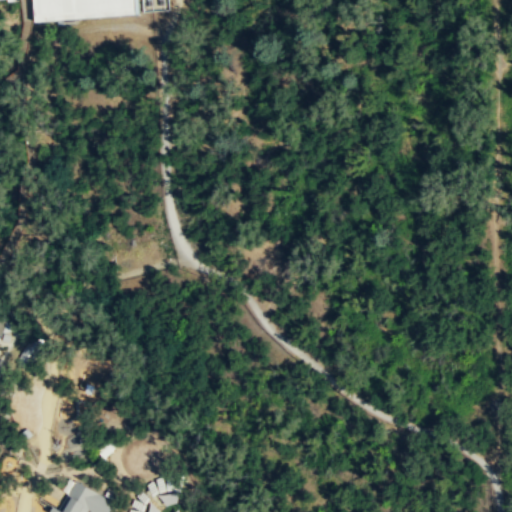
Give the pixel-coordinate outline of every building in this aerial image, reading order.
[(132,0),(134,15),(32,22),(31,11),(30,0),(12,0),(12,1),(5,2),(5,0),(132,0)] [(168,9),(167,0),(140,0),(141,11),(152,10),(168,9)] [(0,335),(8,336),(9,314),(0,309),(0,335)] [(25,367),(41,338),(31,332),(15,361),(25,367)] [(104,458),(117,443),(109,435),(95,450),(104,458)] [(47,511),(51,506),(56,510),(65,493),(73,480),(112,503),(108,511),(107,511),(90,511),(86,509),(84,511),(47,511)]
